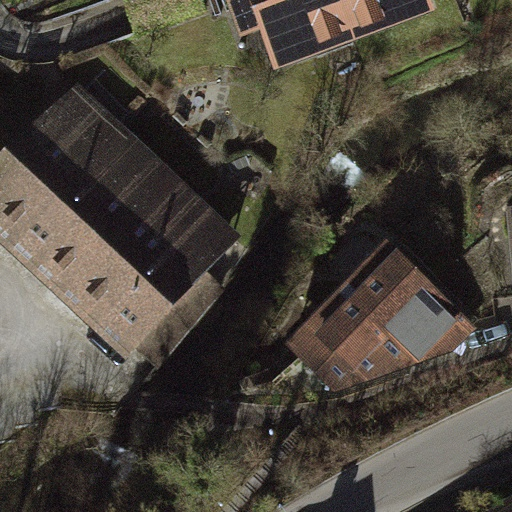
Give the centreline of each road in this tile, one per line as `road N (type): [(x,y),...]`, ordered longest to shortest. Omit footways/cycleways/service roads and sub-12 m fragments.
road 1 (residential): [(511,430),(321,511)]
road 2 (residential): [(135,397),(89,390),(0,308)]
